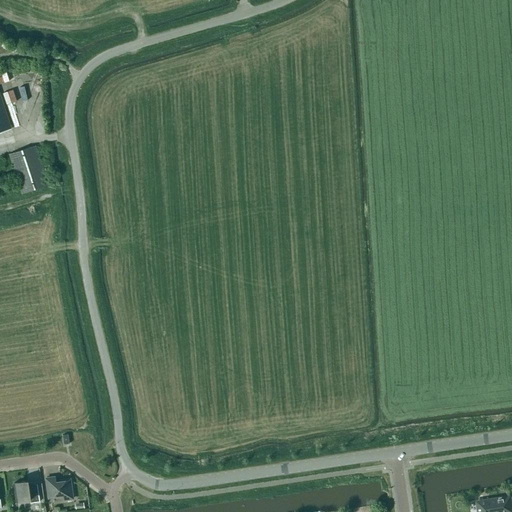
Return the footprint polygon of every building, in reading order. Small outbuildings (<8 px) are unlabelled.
[(7,79),(16,76),(11,62),(2,65),(7,79)] [(0,132),(11,128),(0,94),(0,132)] [(23,194),(48,185),(35,146),(10,155),(23,194)] [(49,498),(58,497),(58,495),(63,495),(64,500),(73,499),(70,479),(61,480),(61,481),(56,482),(55,477),(46,478),(49,498)] [(31,503),(40,501),(38,484),(29,485),(28,481),(14,483),(16,491),(14,492),(12,493),(11,495),(11,497),(13,505),(13,502),(30,500),(31,503)] [(478,511),(506,511),(511,511),(509,497),(477,502),(478,511)]
